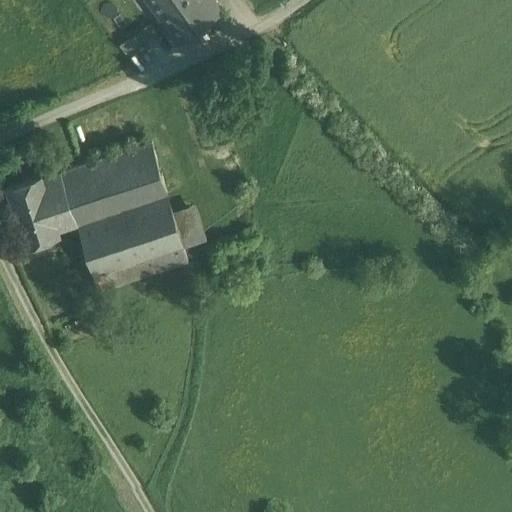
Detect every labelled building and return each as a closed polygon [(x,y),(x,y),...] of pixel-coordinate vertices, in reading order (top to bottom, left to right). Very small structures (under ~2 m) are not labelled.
[(222,7),(217,0),(148,0),(177,40),(222,7)] [(149,23),(120,43),(127,53),(156,34),(149,23)] [(148,136),(59,167),(76,218),(164,188),(166,187),(148,136)] [(76,218),(59,167),(40,174),(58,225),(76,218)] [(38,170),(3,183),(24,242),(59,230),(58,225),(40,174),(38,170)] [(164,188),(76,218),(95,272),(183,242),(171,208),(164,188)] [(195,199),(171,208),(183,242),(207,233),(195,199)] [(256,230),(209,245),(220,279),(267,264),(256,230)] [(183,242),(95,272),(100,287),(188,256),(183,242)]
